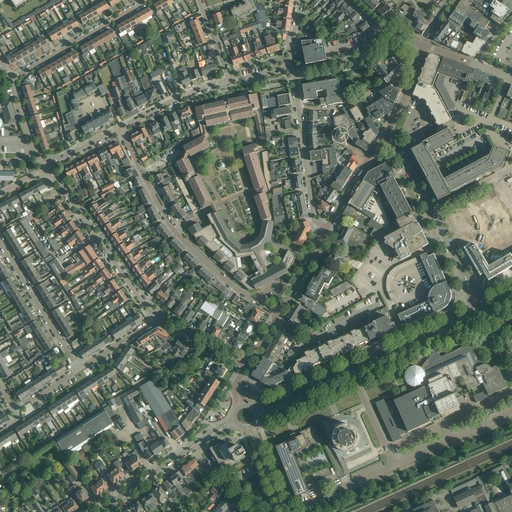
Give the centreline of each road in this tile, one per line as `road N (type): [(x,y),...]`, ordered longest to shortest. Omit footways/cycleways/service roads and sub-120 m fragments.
road 1 (residential): [(159,318),(47,168)]
road 2 (residential): [(11,78),(147,0)]
road 3 (residential): [(77,369),(0,241)]
road 4 (residential): [(344,486),(393,466),(355,379)]
road 5 (residential): [(298,108),(294,79),(301,69),(381,55),(399,38)]
road 6 (tertiary): [(478,308),(349,366)]
road 7 (tertiary): [(97,511),(210,436)]
road 8 (residential): [(277,313),(224,280),(175,231)]
road 9 (residential): [(355,379),(464,330),(464,321)]
road 10 (residential): [(327,227),(314,220),(298,108)]
road 11 (unclassified): [(228,80),(283,69),(298,0)]
road 12 (tertiary): [(352,372),(464,321)]
